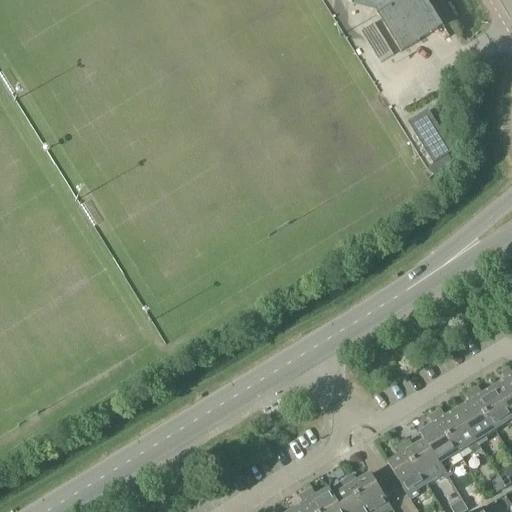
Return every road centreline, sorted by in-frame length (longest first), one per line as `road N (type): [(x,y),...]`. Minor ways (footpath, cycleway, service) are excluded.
road 1 (residential): [(50,511),(306,354)]
road 2 (residential): [(511,199),(306,354)]
road 3 (residential): [(306,354),(511,235)]
road 4 (residential): [(347,417),(384,419),(511,352)]
road 5 (residential): [(238,511),(336,449),(347,417)]
